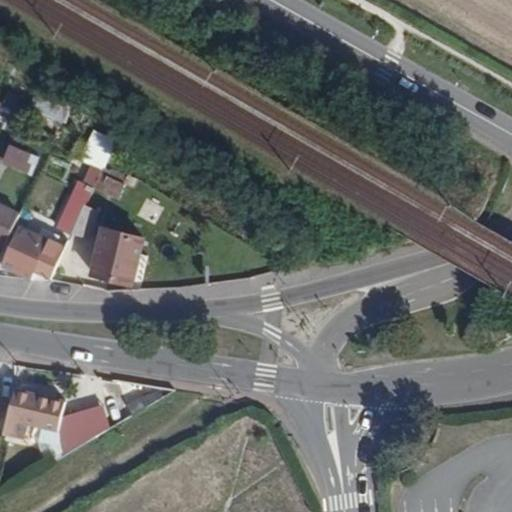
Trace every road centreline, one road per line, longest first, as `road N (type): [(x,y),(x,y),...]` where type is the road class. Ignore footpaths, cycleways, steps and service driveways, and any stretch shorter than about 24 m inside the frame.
road 1 (primary): [(0,338),(324,386)]
road 2 (primary): [(506,243),(220,309)]
road 3 (unclassified): [(506,243),(448,278),(352,317),(327,352),(324,386)]
road 4 (residential): [(273,0),(484,120)]
road 5 (primary): [(220,309),(92,315),(0,306)]
road 6 (primary): [(375,390),(511,371)]
road 7 (primary): [(324,386),(298,350),(220,309)]
